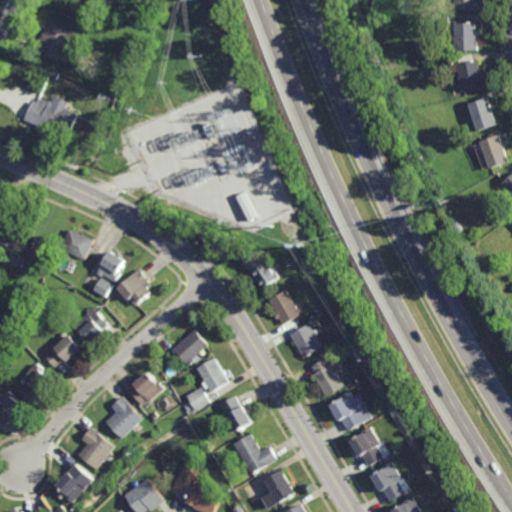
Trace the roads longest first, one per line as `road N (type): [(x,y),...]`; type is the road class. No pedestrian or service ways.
road 1 (motorway): [(262,0),(368,245),(511,497)]
road 2 (tertiary): [(354,511),(210,281),(134,217),(0,153)]
road 3 (motorway): [(511,426),(414,254),(301,0)]
road 4 (residential): [(210,281),(86,389),(19,466)]
